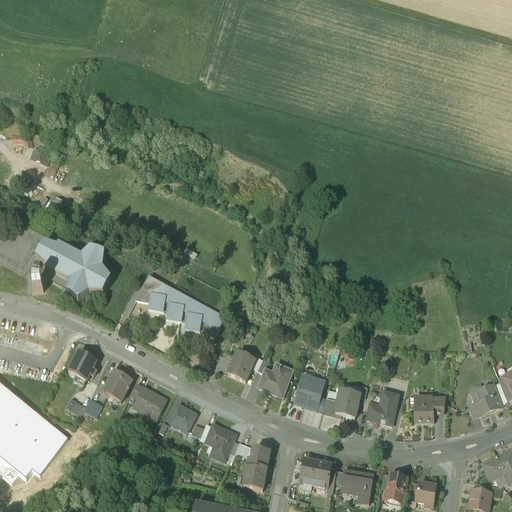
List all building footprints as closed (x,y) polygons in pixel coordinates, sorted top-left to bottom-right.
[(49,154),(36,149),(34,148),(30,159),(47,166),(51,155),(49,154)] [(81,258),(66,249),(67,248),(62,246),(61,247),(58,245),(57,248),(44,244),(40,252),(36,258),(46,266),(38,282),(44,284),(48,277),(65,287),(68,288),(67,292),(78,302),(88,293),(103,294),(110,280),(102,269),(104,255),(91,251),(81,258)] [(225,318),(149,278),(137,302),(150,304),(149,311),(168,314),(167,321),(187,324),(186,331),(204,334),(214,339),(225,318)] [(38,282),(34,282),(32,294),(44,293),(45,284),(44,284),(38,282)] [(97,362),(79,352),(68,373),(86,382),(90,375),(94,377),(97,371),(93,369),(97,362)] [(256,362),(237,354),(227,376),(246,384),(252,370),(256,362)] [(263,362),(257,360),(256,362),(252,370),(258,373),(263,362)] [(263,362),(258,373),(264,376),(265,372),(266,373),(269,364),(263,361),(263,362)] [(280,373),(278,377),(266,373),(265,372),(264,376),(258,390),(282,399),(292,373),(281,369),(281,370),(280,370),(279,372),(280,373)] [(132,380),(114,370),(104,390),(121,399),(132,380)] [(511,399),(511,393),(504,381),(502,377),(497,379),(506,403),(511,400),(511,399)] [(315,381),(313,387),(301,383),(299,392),(298,392),(294,407),(300,409),(301,406),(316,411),(319,401),(324,384),(315,381)] [(136,384),(130,395),(136,398),(141,389),(142,387),(136,384)] [(0,457),(9,464),(2,475),(11,481),(18,472),(25,477),(31,469),(39,475),(67,438),(0,387),(0,457)] [(493,387),(481,391),(484,399),(482,400),(481,404),(469,409),(473,420),(502,409),(493,387)] [(141,389),(136,398),(132,407),(156,420),(166,401),(158,396),(157,397),(141,389)] [(367,391),(360,389),(359,396),(358,404),(360,404),(364,405),(365,399),(367,391)] [(359,396),(340,392),(337,403),(334,417),(334,418),(340,419),(341,417),(354,420),(358,404),(359,396)] [(398,397),(383,394),(380,408),(370,406),(368,412),(366,422),(392,427),(398,397)] [(432,398),(414,398),(415,409),(415,425),(433,424),(432,413),(432,400),(432,398)] [(86,407),(70,399),(65,409),(81,417),(84,411),(86,407)] [(101,406),(90,399),(86,407),(84,411),(96,417),(101,406)] [(371,401),(365,399),(364,405),(362,411),(368,412),(370,406),(371,401)] [(445,400),(432,400),(432,413),(444,413),(445,400)] [(325,403),(319,401),(316,411),(315,413),(322,415),(325,403)] [(337,403),(326,401),(325,403),(322,415),(334,417),(337,403)] [(196,414),(178,405),(170,421),(187,430),(192,421),(196,414)] [(204,428),(192,421),(187,430),(185,434),(199,441),(204,429),(204,428)] [(162,422),(158,430),(163,433),(167,424),(162,422)] [(236,435),(212,425),(209,431),(204,443),(215,447),(212,456),(224,462),(228,453),(233,442),(236,435)] [(209,431),(204,429),(199,441),(204,443),(209,431)] [(233,442),(228,453),(234,456),(239,444),(233,442)] [(252,450),(239,444),(234,456),(248,461),(250,461),(252,450)] [(270,453),(252,450),(250,461),(248,461),(243,489),(262,493),(270,453)] [(511,453),(482,467),(487,478),(501,472),(504,477),(508,486),(511,483),(511,453)] [(317,463),(304,461),(300,485),(312,487),(317,463)] [(331,465),(317,463),(312,487),(327,490),(328,484),(331,465)] [(337,466),(331,465),(328,484),(334,485),(336,472),(337,466)] [(344,473),(336,472),(334,485),(341,486),(344,473)] [(369,476),(344,472),(344,473),(341,486),(343,487),(342,489),(346,490),(346,491),(358,493),(356,505),(369,507),(372,483),(368,482),(369,476)] [(501,472),(487,478),(490,484),(504,477),(501,472)] [(390,477),(384,475),(380,493),(386,494),(390,477)] [(407,481),(390,477),(386,494),(385,502),(386,502),(386,503),(388,506),(390,507),(393,505),(393,504),(401,505),(404,491),(405,491),(407,481)] [(417,486),(411,485),(409,494),(416,496),(417,486)] [(435,488),(419,486),(416,505),(432,507),(433,502),(435,502),(436,497),(434,496),(435,488)] [(501,490),(486,487),(485,494),(491,495),(491,498),(500,500),(501,490)] [(485,494),(472,492),(469,510),(477,511),(485,511),(487,506),(489,506),(491,498),(491,495),(485,494)] [(306,511),(308,506),(296,503),(294,509),(302,511),(306,511)]
